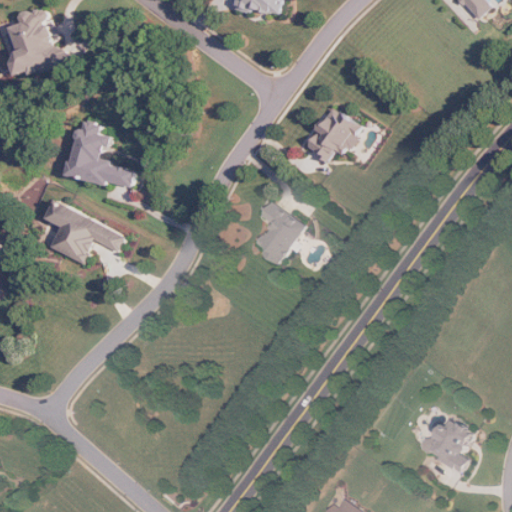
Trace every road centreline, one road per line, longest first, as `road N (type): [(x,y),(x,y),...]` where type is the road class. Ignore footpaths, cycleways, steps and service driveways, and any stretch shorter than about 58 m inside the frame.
road 1 (residential): [(50,416),(171,284),(235,166),(362,0)]
road 2 (tertiary): [(231,511),(511,138)]
road 3 (residential): [(162,511),(50,416),(0,393)]
road 4 (residential): [(154,0),(283,96)]
